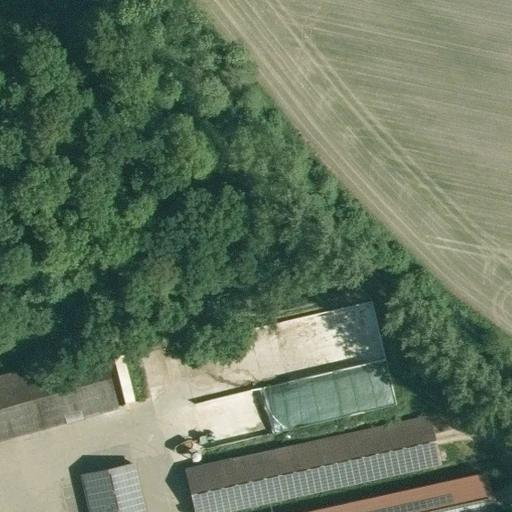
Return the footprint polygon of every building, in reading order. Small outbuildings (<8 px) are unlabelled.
[(102,348),(0,376),(0,438),(118,406),(102,348)] [(219,511),(441,464),(431,418),(187,471),(195,511),(219,511)] [(160,511),(149,461),(83,475),(91,511),(160,511)] [(408,474),(261,504),(262,511),(296,511),(411,488),(408,474)] [(492,511),(484,475),(313,511),(492,511)]
